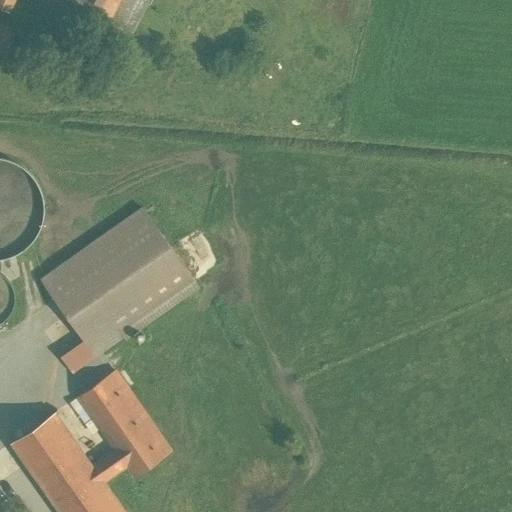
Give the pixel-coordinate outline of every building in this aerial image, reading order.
[(72,0),(100,15),(117,23),(128,0),(72,0)] [(12,26),(0,25),(0,46),(12,46),(12,26)] [(144,207),(42,278),(85,339),(96,354),(124,334),(126,337),(199,285),(144,207)] [(85,339),(62,355),(73,370),(96,354),(85,339)] [(93,463),(56,410),(12,441),(61,511),(126,511),(104,480),(128,463),(136,475),(159,459),(161,463),(168,458),(165,454),(166,454),(109,373),(80,394),(117,447),(93,463)]
